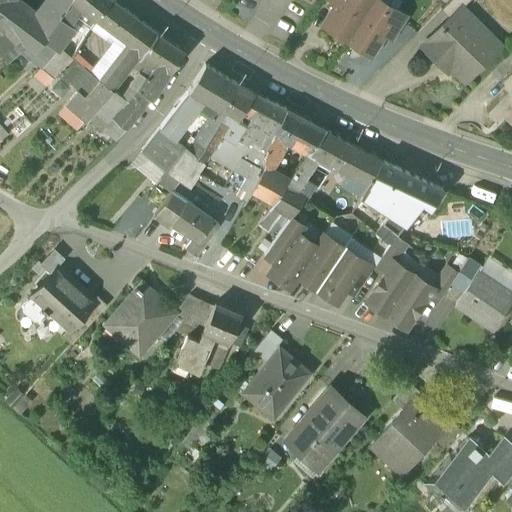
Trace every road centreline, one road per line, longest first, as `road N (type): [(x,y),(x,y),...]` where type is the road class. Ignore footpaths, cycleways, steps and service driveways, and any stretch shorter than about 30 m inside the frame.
road 1 (residential): [(511,387),(93,233),(46,224)]
road 2 (secondary): [(511,168),(351,109),(208,34)]
road 3 (residential): [(208,34),(155,112),(46,224)]
